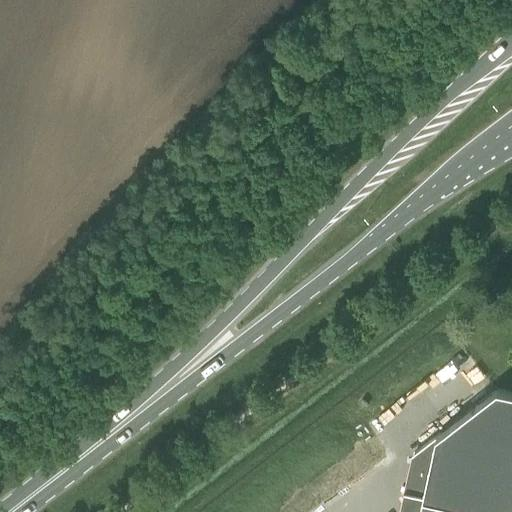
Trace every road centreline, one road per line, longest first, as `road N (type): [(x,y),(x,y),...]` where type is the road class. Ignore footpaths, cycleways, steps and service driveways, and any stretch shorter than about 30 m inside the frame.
road 1 (primary): [(511,44),(90,449)]
road 2 (primary): [(90,449),(511,136)]
